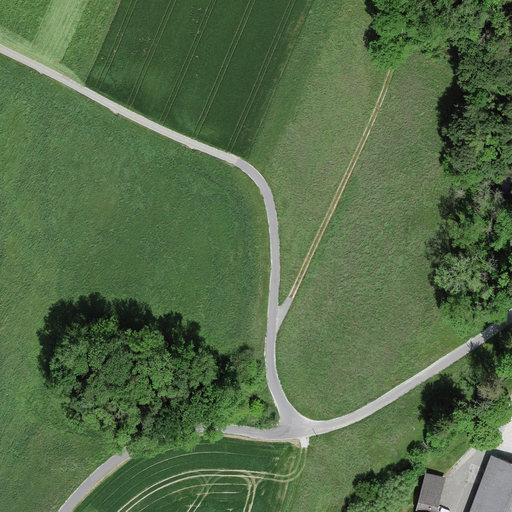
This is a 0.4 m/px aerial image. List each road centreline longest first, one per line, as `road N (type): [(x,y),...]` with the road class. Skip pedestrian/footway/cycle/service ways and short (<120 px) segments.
road 1 (unclassified): [(0,46),(255,172),(271,195),(276,223),(272,377),(286,410),(313,427)]
road 2 (unclassified): [(65,511),(131,449),(181,430),(272,436),(313,427)]
road 3 (unclassified): [(313,427),(345,422),(390,398),(511,315)]
